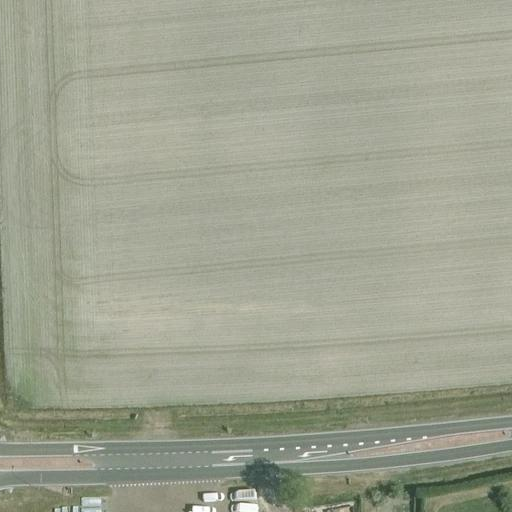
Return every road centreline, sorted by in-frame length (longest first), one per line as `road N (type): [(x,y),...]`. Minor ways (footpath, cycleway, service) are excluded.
road 1 (primary): [(511,423),(347,439),(304,456)]
road 2 (primary): [(304,456),(350,467),(511,446)]
road 3 (primary): [(166,463),(70,450),(0,452)]
road 4 (primary): [(0,480),(166,463)]
road 5 (primary): [(166,463),(304,456)]
